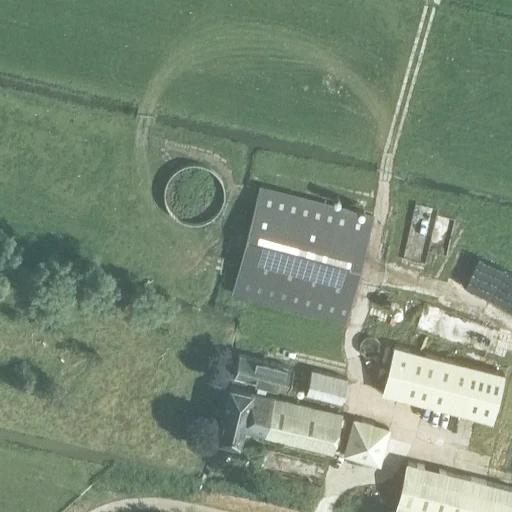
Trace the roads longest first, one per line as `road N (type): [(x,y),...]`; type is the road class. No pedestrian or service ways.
road 1 (track): [(433,0),(388,158),(379,233),(351,336)]
road 2 (track): [(368,271),(487,310),(511,326)]
